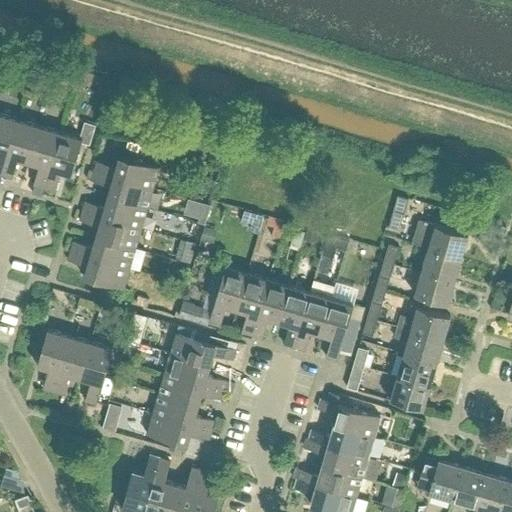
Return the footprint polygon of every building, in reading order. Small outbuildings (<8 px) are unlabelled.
[(0,173),(1,173),(17,117),(0,112),(0,173)] [(18,157),(28,160),(39,124),(17,117),(1,173),(12,177),(18,157)] [(33,183),(44,186),(60,130),(39,124),(28,160),(39,163),(33,183)] [(82,136),(60,130),(44,186),(54,189),(60,169),(71,173),(82,136)] [(96,159),(94,169),(153,186),(159,165),(119,154),(116,165),(96,159)] [(110,184),(107,194),(147,206),(153,186),(94,169),(91,178),(110,184)] [(417,185),(409,217),(423,220),(430,188),(417,185)] [(85,199),(82,209),(141,226),(147,206),(107,194),(104,205),(85,199)] [(397,194),(393,210),(402,213),(402,212),(403,213),(408,197),(397,194)] [(211,203),(205,201),(201,215),(199,220),(206,221),(207,217),(211,203)] [(99,224),(96,234),(136,246),(141,226),(82,209),(79,218),(99,224)] [(393,210),(388,225),(398,228),(402,213),(393,210)] [(417,243),(428,246),(427,247),(461,256),(468,233),(434,223),(423,220),(420,232),(417,243)] [(196,251),(207,252),(210,232),(198,230),(196,251)] [(73,239),(71,249),(130,266),(136,246),(96,234),(93,245),(73,239)] [(195,241),(180,237),(174,257),(190,261),(195,241)] [(388,243),(384,258),(393,261),(398,246),(388,243)] [(427,247),(421,269),(454,279),(461,256),(427,247)] [(71,249),(68,258),(87,264),(84,275),(124,286),(130,266),(71,249)] [(384,258),(375,287),(385,290),(393,261),(384,258)] [(226,304),(237,307),(247,271),(225,264),(209,320),(221,324),(226,304)] [(447,302),(454,279),(421,269),(414,293),(447,302)] [(241,330),(252,333),(268,277),(247,271),(237,307),(247,310),(241,330)] [(268,317),(279,320),(289,283),(268,277),(252,333),(262,336),(268,317)] [(314,278),(310,289),(294,345),(305,348),(310,329),(321,332),(331,295),(335,284),(314,278)] [(310,289),(289,283),(279,320),(289,323),(284,342),(294,345),(310,289)] [(375,287),(371,300),(367,315),(377,318),(381,303),(385,290),(375,287)] [(353,302),(331,295),(321,332),(332,335),(326,355),(337,358),(353,302)] [(195,301),(182,298),(178,317),(200,322),(204,305),(194,303),(195,301)] [(417,304),(413,316),(400,313),(397,324),(443,338),(450,314),(417,304)] [(372,334),(377,318),(367,315),(362,331),(372,334)] [(407,339),(403,350),(436,360),(443,338),(397,324),(394,335),(407,339)] [(42,386),(53,389),(70,333),(48,327),(37,364),(48,367),(42,386)] [(176,330),(170,351),(210,363),(213,352),(232,357),(235,347),(176,330)] [(69,373),(79,376),(91,339),(70,333),(53,389),(64,392),(69,373)] [(376,375),(388,340),(379,337),(367,372),(376,375)] [(112,345),(91,339),(79,376),(90,379),(84,398),(96,402),(112,345)] [(358,346),(353,361),(363,364),(368,349),(358,346)] [(403,350),(397,374),(429,384),(436,360),(403,350)] [(170,351),(164,371),(223,388),(226,378),(207,373),(210,363),(170,351)] [(353,361),(346,386),(356,389),(363,364),(353,361)] [(164,371),(158,391),(199,403),(202,392),(221,397),(223,388),(164,371)] [(423,407),(429,384),(397,374),(390,397),(423,407)] [(158,391),(152,411),(212,428),(215,418),(196,413),(199,403),(158,391)] [(337,413),(334,423),(374,434),(380,414),(321,396),(318,407),(337,413)] [(212,428),(152,411),(146,431),(170,438),(168,447),(184,451),(190,432),(209,437),(212,428)] [(224,417),(217,415),(213,427),(221,429),(224,417)] [(312,427),(309,437),(368,454),(374,434),(334,423),(331,433),(312,427)] [(326,452),(323,462),(362,474),(368,454),(309,437),(306,446),(326,452)] [(122,506),(143,511),(160,456),(150,453),(144,472),(133,469),(124,466),(118,488),(126,490),(122,506)] [(417,479),(430,483),(428,491),(452,498),(461,465),(437,458),(437,459),(425,455),(417,479)] [(143,511),(166,511),(176,481),(165,478),(171,459),(160,456),(143,511)] [(300,467),(297,477),(357,494),(362,474),(323,462),(320,473),(300,467)] [(166,511),(189,511),(202,468),(192,465),(187,484),(176,481),(166,511)] [(452,498),(475,504),(485,472),(461,465),(452,498)] [(213,471),(202,468),(189,511),(212,511),(218,493),(207,490),(213,471)] [(475,504),(498,511),(497,511),(498,511),(508,478),(485,472),(475,504)] [(297,477),(295,486),(314,492),(311,503),(341,511),(351,511),(357,494),(297,477)] [(498,511),(500,511),(511,511),(511,479),(508,478),(498,511)] [(386,483),(381,502),(398,507),(404,488),(386,483)]
